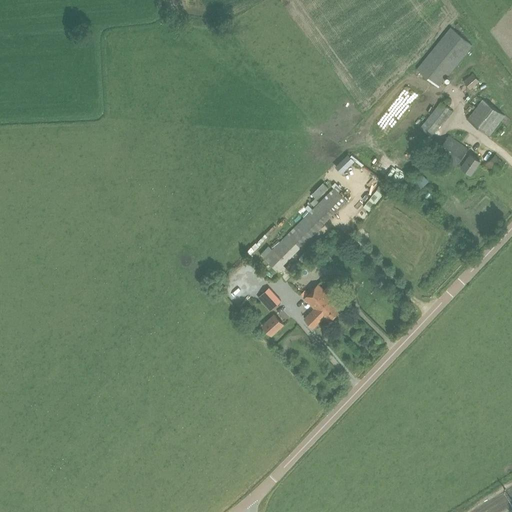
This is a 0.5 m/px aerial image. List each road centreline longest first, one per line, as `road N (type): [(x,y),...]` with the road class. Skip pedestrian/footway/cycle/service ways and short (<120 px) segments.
road 1 (unclassified): [(245,505),(511,228)]
road 2 (unknown): [(356,391),(257,277)]
